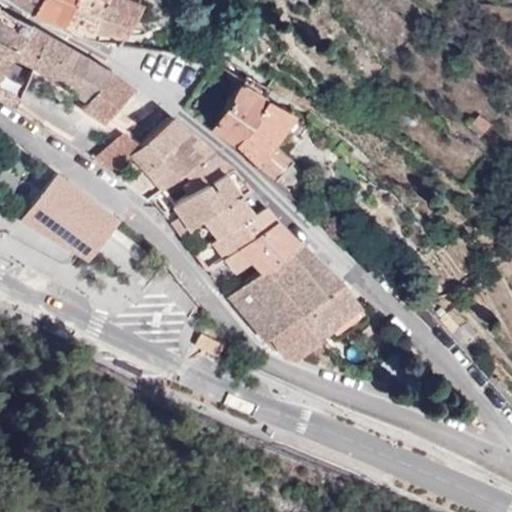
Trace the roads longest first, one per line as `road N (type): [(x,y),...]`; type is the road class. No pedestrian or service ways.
road 1 (residential): [(1,0),(108,61),(225,150),(401,314),(511,441)]
road 2 (residential): [(0,114),(132,211),(259,359),(511,459)]
road 3 (tertiary): [(0,280),(511,511)]
